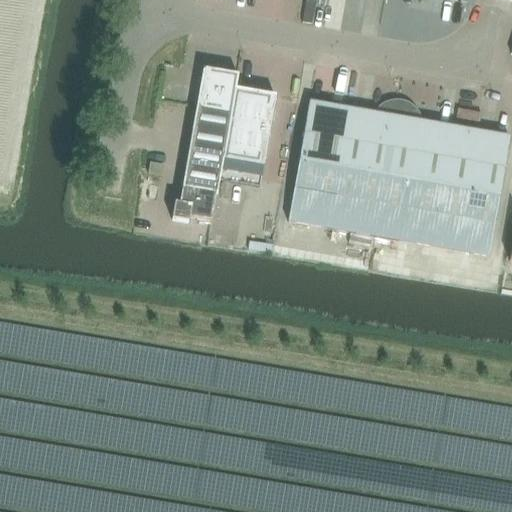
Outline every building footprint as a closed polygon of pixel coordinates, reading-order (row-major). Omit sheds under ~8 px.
[(202,71),(195,111),(231,116),(235,91),(237,78),(202,71)] [(235,91),(231,116),(223,163),(262,169),(275,98),(235,91)] [(373,239),(397,103),(394,103),(392,104),(389,104),(386,105),(384,106),(382,117),(308,104),(287,224),(373,239)] [(439,209),(453,130),(413,123),(415,112),(412,109),(409,107),(405,105),(401,104),(397,103),(373,239),(488,259),(495,219),(439,209)] [(223,163),(231,116),(195,111),(187,156),(221,162),(223,163)] [(509,140),(453,130),(439,209),(495,219),(509,140)] [(221,162),(187,156),(178,206),(174,206),(171,222),(187,225),(188,221),(210,225),(215,197),(221,162)] [(149,165),(148,176),(160,178),(162,167),(149,165)] [(375,252),(376,242),(355,238),(353,248),(375,252)]
